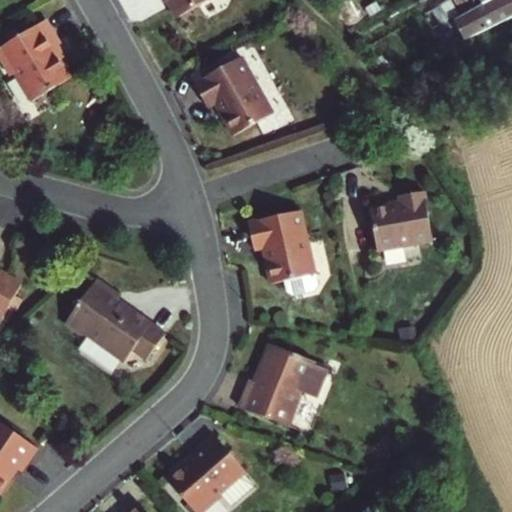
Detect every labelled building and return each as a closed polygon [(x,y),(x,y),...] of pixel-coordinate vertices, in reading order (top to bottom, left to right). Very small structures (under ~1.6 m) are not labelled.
[(170,0),(179,18),(213,0),(170,0)] [(511,15),(511,0),(494,0),(464,16),(452,23),(462,41),(511,15)] [(494,0),(454,0),(464,16),(494,0)] [(359,20),(351,24),(352,24),(357,33),(364,30),(359,20)] [(46,21),(20,36),(8,43),(0,47),(0,60),(8,76),(13,73),(30,103),(70,81),(59,63),(52,50),(57,48),(60,45),(46,21)] [(4,36),(8,43),(20,36),(16,30),(4,36)] [(370,42),(365,33),(359,37),(364,45),(370,42)] [(64,60),(57,48),(52,50),(59,63),(64,60)] [(210,67),(213,73),(231,63),(228,57),(210,67)] [(231,63),(213,73),(195,83),(208,109),(215,105),(217,110),(220,108),(223,114),(221,115),(232,136),(273,114),(242,58),(231,63)] [(371,214),(377,256),(433,249),(427,198),(402,201),(404,210),(371,214)] [(315,286),(302,211),(250,220),(255,249),(260,248),(261,251),(264,251),(265,258),(262,259),(267,284),(281,281),(283,292),(289,296),(310,292),(315,286)] [(0,257),(0,314),(3,316),(11,305),(18,308),(24,297),(17,293),(24,281),(0,267),(0,262),(2,259),(0,257)] [(96,283),(66,321),(62,326),(66,329),(79,339),(84,337),(120,367),(130,355),(144,365),(165,340),(131,313),(126,314),(115,307),(119,301),(96,283)] [(273,347),(257,386),(252,385),(242,411),(289,431),(305,396),(317,401),(329,373),(316,368),(317,365),(273,347)] [(0,490),(1,491),(19,467),(23,470),(40,446),(0,416),(0,490)] [(193,460),(167,480),(192,511),(204,511),(222,498),(220,495),(245,475),(214,436),(190,456),(193,460)]
